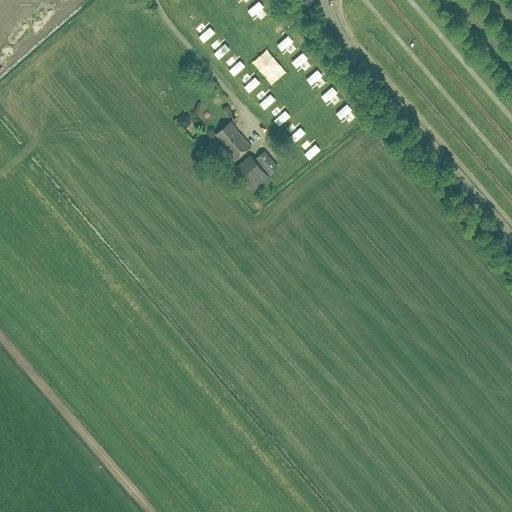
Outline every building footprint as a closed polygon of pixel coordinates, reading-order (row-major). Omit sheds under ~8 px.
[(259,0),(258,0),(247,10),(252,16),(264,5),(259,0)] [(210,26),(198,37),(203,42),(215,31),(210,26)] [(289,34),(277,44),(281,50),(294,39),(289,34)] [(225,42),(213,52),(218,58),(230,47),(225,42)] [(304,51),(292,61),(297,67),(309,56),(304,51)] [(241,60),(229,71),(233,76),(246,66),(241,60)] [(318,68),(306,79),(310,84),(323,74),(318,68)] [(255,77),(243,88),(248,94),(260,83),(255,77)] [(332,84),(320,95),(325,101),(337,90),(332,84)] [(271,92),(258,103),(263,109),(276,98),(271,92)] [(348,103),(335,114),(340,119),(353,108),(348,103)] [(285,109),(273,120),(278,126),(290,115),(285,109)] [(193,130),(205,129),(205,119),(193,120),(193,130)] [(251,147),(231,122),(215,135),(236,160),(251,147)] [(302,127),(290,137),(295,143),(307,132),(302,127)] [(316,143),(304,154),(309,159),(321,149),(316,143)] [(269,175),(279,167),(264,150),(255,158),(269,175)] [(253,190),(269,177),(250,155),(235,168),(253,190)]
